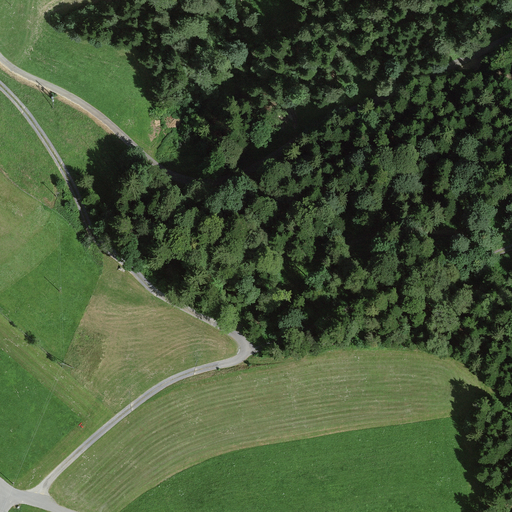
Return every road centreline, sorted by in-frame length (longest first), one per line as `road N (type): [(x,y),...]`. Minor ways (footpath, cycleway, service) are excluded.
road 1 (track): [(36,502),(57,471),(153,390),(233,361),(245,349),(236,335),(154,291),(99,242),(37,128),(0,84)]
road 2 (track): [(0,57),(83,104),(167,176),(211,183),(511,35)]
road 3 (track): [(240,357),(386,350),(446,357),(471,369),(511,411)]
road 4 (track): [(244,352),(511,247)]
